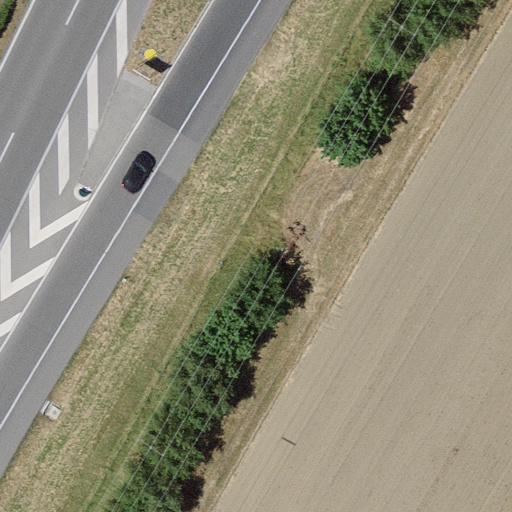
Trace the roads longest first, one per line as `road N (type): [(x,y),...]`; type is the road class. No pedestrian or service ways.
road 1 (motorway): [(0,393),(240,0)]
road 2 (motorway): [(0,163),(79,0)]
